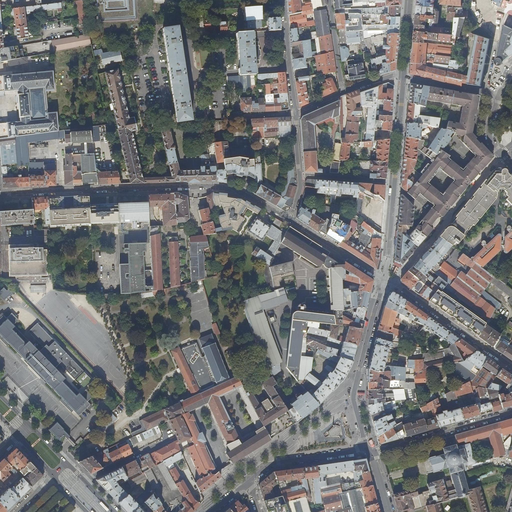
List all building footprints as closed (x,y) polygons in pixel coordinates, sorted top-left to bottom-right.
[(82,0),(77,1),(80,17),(86,17),(82,0)] [(136,17),(134,0),(96,0),(97,17),(96,17),(96,19),(98,19),(136,17)] [(313,13),(313,12),(311,0),(303,1),(304,7),(300,8),(300,5),(298,0),(287,0),(288,8),(289,15),(301,13),(301,16),(301,15),(313,13)] [(332,0),(334,10),(350,9),(350,6),(352,6),(351,0),(348,0),(345,0),(332,0)] [(385,6),(400,6),(401,1),(400,0),(351,0),(352,6),(352,9),(366,8),(375,8),(375,3),(380,2),(380,5),(376,5),(377,7),(385,7),(385,6)] [(441,0),(441,4),(461,6),(461,8),(447,7),(447,20),(454,20),(453,29),(437,27),(434,27),(434,25),(438,25),(439,12),(437,9),(434,9),(433,16),(431,33),(437,33),(453,35),(457,36),(459,36),(459,37),(465,39),(466,37),(467,31),(472,21),(471,21),(473,19),(471,16),(468,12),(466,9),(465,5),(464,2),(464,0),(461,0),(459,0),(441,0)] [(61,8),(61,3),(37,5),(29,7),(30,12),(36,11),(36,14),(39,14),(38,10),(57,8),(61,8)] [(334,10),(335,14),(348,14),(360,15),(370,14),(388,15),(388,17),(399,17),(400,9),(400,6),(385,6),(385,7),(377,7),(375,8),(366,8),(352,9),(350,9),(334,10)] [(434,7),(417,6),(416,8),(416,15),(433,16),(434,9),(434,8),(434,7)] [(25,13),(24,7),(13,8),(17,39),(28,38),(25,15),(26,15),(26,13),(25,13)] [(260,7),(244,8),(244,20),(247,20),(261,19),(260,7)] [(329,35),(329,34),(327,23),(325,10),(313,12),(313,13),(314,22),(315,26),(315,32),(316,38),(329,35)] [(314,22),(313,13),(301,15),(302,23),(314,22)] [(362,26),(360,15),(348,14),(335,14),(335,16),(337,29),(345,28),(345,32),(359,31),(362,30),(362,26)] [(387,26),(399,26),(399,21),(399,17),(388,17),(388,15),(370,14),(360,15),(362,26),(367,25),(379,25),(387,26)] [(302,23),(301,15),(301,16),(289,18),(289,25),(302,23)] [(415,25),(414,30),(426,32),(431,33),(433,16),(416,15),(415,25)] [(89,33),(86,17),(80,17),(79,17),(80,24),(81,24),(83,34),(89,33)] [(280,18),(268,19),(269,31),(281,30),(281,26),(280,18)] [(261,19),(247,20),(247,29),(261,28),(261,19)] [(359,31),(361,44),(362,52),(368,50),(364,39),(374,37),(383,35),(387,35),(388,34),(398,34),(398,30),(399,26),(387,26),(379,25),(367,25),(362,26),(362,30),(359,31)] [(511,37),(511,28),(504,25),(501,38),(500,43),(507,48),(511,44),(510,41),(511,37)] [(180,40),(178,27),(163,29),(177,122),(192,120),(190,107),(191,107),(191,104),(189,104),(185,75),(187,75),(186,72),(185,72),(181,43),(182,43),(181,40),(180,40)] [(337,29),(341,62),(345,61),(350,56),(349,49),(346,48),(348,45),(361,44),(359,31),(345,32),(345,28),(337,29)] [(315,38),(316,38),(315,32),(314,32),(313,33),(314,35),(302,38),(299,38),(297,29),(290,30),(290,35),(290,43),(310,39),(315,38)] [(426,32),(414,30),(414,36),(414,41),(424,42),(425,39),(453,42),(453,44),(455,44),(457,36),(453,35),(437,33),(431,33),(426,32)] [(89,33),(83,34),(51,40),(54,52),(91,45),(89,33)] [(330,34),(329,34),(329,35),(316,38),(315,38),(316,51),(317,55),(323,54),(333,52),(332,45),(330,34)] [(368,50),(370,60),(382,56),(385,56),(384,64),(396,62),(397,48),(398,34),(388,34),(387,41),(386,41),(387,35),(383,35),(374,37),(364,39),(368,50)] [(490,40),(481,37),(477,35),(468,76),(452,72),(453,68),(448,67),(447,70),(444,82),(450,83),(462,86),(462,83),(466,84),(474,85),(480,86),(490,40)] [(253,37),(238,39),(240,72),(240,76),(250,75),(254,75),(255,75),(255,71),(254,64),(256,64),(256,61),(254,61),(253,46),(255,46),(255,42),(253,42),(253,37)] [(315,56),(317,55),(316,51),(311,52),(310,39),(290,43),(291,47),(298,46),(300,53),(291,55),(291,56),(292,60),(305,58),(315,56)] [(424,42),(414,41),(413,47),(412,52),(436,55),(451,57),(453,46),(424,42)] [(497,58),(496,59),(495,60),(495,62),(495,63),(495,64),(496,64),(496,65),(497,66),(499,66),(500,66),(501,65),(502,64),(503,63),(503,61),(503,60),(510,56),(506,51),(507,48),(500,43),(497,58)] [(20,58),(18,46),(3,48),(0,48),(0,61),(8,60),(20,58)] [(102,49),(93,51),(94,56),(95,56),(101,54),(103,64),(122,60),(120,49),(103,53),(102,49)] [(334,61),(333,52),(323,54),(317,55),(315,56),(318,75),(335,72),(334,61)] [(436,55),(412,52),(412,58),(412,63),(422,64),(423,61),(423,58),(428,58),(428,61),(430,61),(430,58),(435,59),(436,55)] [(97,66),(103,64),(101,54),(95,56),(97,66)] [(451,57),(436,55),(435,59),(433,65),(428,63),(426,77),(434,79),(444,82),(447,70),(448,67),(448,65),(450,60),(451,57)] [(370,60),(371,65),(371,67),(372,69),(374,71),(375,77),(391,72),(395,71),(395,67),(396,62),(384,64),(385,56),(382,56),(370,60)] [(26,57),(20,58),(8,60),(9,66),(27,63),(26,57)] [(307,68),(305,58),(292,60),(293,70),(307,68)] [(422,64),(412,63),(411,73),(421,75),(421,76),(426,77),(428,63),(433,65),(435,59),(430,58),(430,61),(428,61),(428,62),(425,62),(423,62),(423,61),(422,64)] [(348,75),(345,75),(346,80),(364,78),(362,68),(363,68),(363,66),(362,65),(361,61),(360,60),(354,61),(354,60),(353,60),(349,60),(346,63),(347,68),(346,68),(346,70),(347,71),(348,71),(348,75)] [(463,66),(464,62),(450,60),(448,65),(457,67),(457,68),(458,68),(459,67),(463,68),(463,66)] [(105,72),(125,161),(128,172),(141,170),(132,131),(137,130),(135,117),(131,118),(129,110),(127,110),(118,69),(105,72)] [(53,71),(0,76),(0,91),(17,90),(18,94),(20,118),(20,122),(0,123),(0,138),(15,136),(25,135),(58,131),(58,130),(59,130),(59,129),(58,129),(58,128),(59,128),(59,126),(58,126),(56,112),(48,113),(46,91),(54,90),(53,71)] [(285,73),(266,74),(267,78),(278,77),(278,84),(286,83),(285,79),(285,73)] [(250,75),(240,76),(227,77),(227,84),(239,83),(240,92),(250,92),(250,88),(250,85),(250,75)] [(332,93),(336,91),(331,79),(330,78),(319,83),(322,97),(332,93)] [(307,99),(304,81),(295,82),(297,91),(299,107),(300,107),(313,101),(314,101),(314,98),(307,99)] [(278,93),(287,92),(286,88),(286,83),(278,84),(274,84),(274,86),(277,86),(278,93)] [(376,100),(392,101),(393,94),(393,86),(388,83),(378,86),(376,100)] [(409,93),(408,102),(417,105),(419,98),(416,97),(417,96),(418,94),(420,94),(422,86),(416,85),(410,84),(409,93)] [(365,142),(373,142),(374,134),(374,133),(374,130),(375,121),(375,116),(376,100),(378,86),(359,93),(360,96),(360,97),(361,107),(368,107),(365,142)] [(419,98),(417,105),(419,106),(422,107),(424,108),(424,107),(425,105),(426,100),(428,87),(425,86),(422,86),(420,94),(419,98)] [(437,89),(428,87),(426,100),(451,104),(453,91),(437,89)] [(342,143),(349,143),(352,142),(352,140),(356,140),(358,118),(362,118),(361,107),(360,97),(358,98),(358,99),(357,99),(357,107),(358,113),(351,112),(351,108),(355,108),(354,97),(360,96),(359,93),(359,90),(349,94),(344,95),(346,97),(347,113),(347,122),(345,134),(344,138),(341,138),(341,143),(342,143)] [(463,93),(453,91),(451,104),(462,106),(461,112),(462,113),(463,113),(465,112),(468,113),(468,115),(475,116),(478,96),(463,93)] [(274,102),(274,111),(277,111),(289,110),(288,99),(287,92),(278,93),(275,93),(274,93),(274,100),(277,99),(277,102),(274,102)] [(265,101),(266,111),(272,111),(274,111),(274,102),(274,100),(274,93),(273,93),(270,94),(264,94),(265,101)] [(240,107),(240,112),(251,112),(250,101),(250,98),(240,98),(240,103),(239,103),(239,107),(240,107)] [(304,172),(325,173),(325,170),(321,170),(320,169),(318,169),(317,170),(314,126),(315,124),(331,117),(331,118),(332,119),(339,116),(339,113),(339,100),(320,109),(302,117),(300,120),(304,172)] [(391,117),(391,109),(392,101),(376,100),(375,116),(391,117)] [(250,101),(251,112),(256,111),(259,111),(258,101),(250,101)] [(407,113),(406,123),(421,124),(427,125),(436,127),(438,120),(418,116),(418,112),(426,112),(427,108),(424,107),(424,108),(422,107),(422,109),(419,108),(419,106),(417,105),(408,102),(407,113)] [(277,137),(292,136),(290,122),(290,117),(264,119),(264,129),(264,137),(277,136),(277,137)] [(469,144),(476,138),(471,133),(474,119),(467,118),(467,120),(463,119),(462,118),(461,117),(460,118),(457,134),(464,135),(463,141),(466,144),(465,145),(467,148),(469,147),(469,145),(469,144)] [(257,119),(251,119),(251,128),(258,128),(258,129),(264,129),(264,119),(257,119)] [(381,130),(389,131),(390,126),(390,122),(375,121),(374,130),(375,130),(376,127),(381,128),(381,130)] [(448,122),(446,130),(451,131),(452,132),(455,133),(456,134),(456,131),(456,129),(454,128),(455,123),(448,122)] [(405,137),(418,139),(420,140),(421,127),(422,128),(426,128),(427,125),(421,124),(406,123),(406,130),(405,137)] [(90,131),(92,142),(94,154),(94,157),(102,156),(97,126),(90,127),(90,131)] [(169,126),(160,128),(164,144),(171,175),(170,175),(170,176),(170,177),(166,177),(165,178),(165,177),(143,178),(141,170),(128,172),(125,161),(116,162),(117,169),(120,184),(124,184),(123,178),(127,177),(129,177),(129,181),(128,181),(129,183),(188,182),(189,182),(190,182),(196,182),(198,182),(199,182),(199,181),(217,181),(216,170),(215,167),(214,167),(210,167),(210,170),(204,170),(204,169),(205,169),(205,167),(204,167),(200,167),(200,170),(179,171),(169,126)] [(427,149),(436,154),(439,150),(437,148),(439,146),(443,149),(451,138),(449,137),(452,132),(451,131),(446,130),(441,128),(427,149)] [(378,141),(389,139),(389,135),(389,131),(381,130),(375,130),(374,130),(374,133),(381,133),(381,134),(374,134),(373,142),(378,141)] [(64,135),(65,138),(65,142),(70,142),(70,143),(92,142),(90,131),(70,132),(70,135),(64,135)] [(27,163),(25,135),(15,136),(17,163),(17,166),(23,166),(28,166),(27,163)] [(15,136),(0,138),(0,154),(1,167),(2,167),(2,164),(17,163),(15,136)] [(409,176),(413,170),(414,167),(416,160),(417,150),(418,139),(405,137),(404,154),(401,187),(407,193),(407,191),(407,192),(413,185),(418,181),(409,176)] [(376,161),(387,162),(388,148),(389,139),(378,141),(373,142),(365,142),(363,142),(364,147),(372,147),(372,146),(376,145),(375,154),(376,154),(376,161)] [(418,139),(417,150),(418,151),(430,160),(430,161),(430,162),(436,167),(437,166),(439,166),(440,164),(442,166),(440,168),(446,172),(449,169),(434,157),(436,154),(427,149),(422,145),(424,141),(420,140),(418,139)] [(217,163),(224,162),(221,142),(214,143),(215,147),(214,147),(217,163)] [(225,169),(225,177),(229,177),(230,181),(234,182),(232,174),(239,176),(248,176),(248,175),(254,176),(253,160),(247,160),(247,159),(238,157),(229,158),(227,142),(221,142),(224,162),(225,169)] [(345,160),(348,160),(349,143),(342,143),(342,145),(340,160),(345,160)] [(475,156),(470,161),(479,168),(481,170),(486,165),(491,159),(491,154),(480,143),(473,149),(472,149),(471,150),(470,151),(475,156)] [(339,163),(340,160),(342,145),(335,144),(331,162),(339,163)] [(70,149),(66,150),(66,154),(71,154),(73,185),(82,185),(82,183),(94,182),(94,185),(98,184),(96,171),(96,169),(95,165),(94,157),(94,154),(74,155),(74,153),(72,153),(72,151),(70,151),(70,149)] [(449,169),(453,164),(448,159),(447,158),(449,157),(443,152),(439,150),(436,154),(434,157),(449,169)] [(63,166),(64,185),(73,185),(71,154),(66,154),(65,154),(66,166),(63,166)] [(202,165),(210,164),(208,154),(201,155),(202,165)] [(255,186),(251,192),(275,205),(281,209),(282,207),(284,204),(291,207),(297,186),(296,180),(295,180),(293,166),(284,167),(284,176),(279,196),(262,187),(261,164),(260,156),(253,157),(253,160),(254,176),(255,186)] [(369,174),(369,177),(369,178),(385,179),(386,170),(387,162),(376,161),(370,161),(370,171),(377,171),(377,174),(369,174)] [(470,161),(479,169),(479,168),(470,161)] [(43,162),(27,163),(28,166),(28,171),(33,171),(44,171),(43,165),(43,162)] [(329,174),(338,174),(339,163),(331,162),(329,174)] [(55,164),(43,165),(44,171),(44,176),(44,186),(56,186),(55,164)] [(419,194),(424,199),(432,190),(426,185),(425,186),(424,185),(424,183),(425,182),(435,171),(427,164),(420,173),(420,174),(419,175),(413,170),(409,176),(418,181),(413,185),(407,192),(415,199),(419,194)] [(467,164),(465,167),(474,175),(476,172),(467,164)] [(2,167),(1,167),(3,187),(18,187),(18,178),(13,178),(4,179),(3,176),(7,176),(6,166),(2,167)] [(23,166),(17,166),(18,175),(21,175),(21,178),(29,178),(29,176),(28,173),(28,172),(23,172),(23,166)] [(466,184),(468,185),(470,182),(475,176),(474,175),(465,167),(462,170),(456,166),(452,171),(467,184),(466,184)] [(501,170),(502,170),(501,168),(499,168),(496,169),(494,169),(492,171),(474,194),(476,196),(478,194),(478,193),(478,192),(478,190),(484,183),(491,175),(492,174),(494,174),(496,175),(496,176),(497,177),(497,184),(497,192),(499,190),(501,190),(500,178),(500,171),(501,170)] [(96,171),(98,184),(114,184),(120,184),(117,169),(113,170),(113,172),(98,173),(98,171),(96,171)] [(216,170),(217,181),(226,183),(225,177),(225,169),(216,170)] [(511,176),(506,169),(504,169),(503,169),(502,170),(501,170),(500,171),(500,178),(501,190),(501,198),(502,198),(502,200),(501,202),(499,203),(499,205),(499,206),(500,208),(504,209),(507,209),(511,209),(511,208),(511,176)] [(457,193),(459,193),(466,184),(467,184),(452,171),(449,175),(455,179),(455,178),(457,179),(457,182),(456,182),(455,182),(450,188),(457,193)] [(468,227),(471,227),(472,225),(474,226),(497,197),(496,193),(497,192),(497,184),(497,177),(496,176),(496,175),(494,174),(492,174),(491,175),(484,183),(478,190),(478,192),(478,193),(478,194),(476,196),(474,194),(469,200),(467,202),(470,204),(469,206),(468,206),(466,206),(465,207),(464,206),(457,215),(457,217),(449,227),(461,236),(468,227)] [(18,178),(18,187),(30,187),(29,178),(21,178),(21,175),(18,175),(18,178)] [(29,178),(30,187),(44,186),(44,176),(29,176),(29,178)] [(305,182),(305,187),(313,188),(314,188),(314,180),(308,179),(305,182)] [(322,180),(314,180),(314,188),(317,189),(316,194),(331,195),(335,195),(337,182),(322,180)] [(345,182),(337,182),(335,195),(335,196),(339,197),(340,194),(352,195),(352,198),(356,198),(357,192),(357,183),(345,182)] [(371,184),(362,184),(361,188),(372,194),(377,197),(384,200),(384,193),(385,185),(378,185),(373,184),(372,186),(373,186),(373,189),(370,188),(371,184)] [(459,193),(461,193),(464,190),(468,185),(466,184),(459,193)] [(313,188),(305,187),(305,188),(302,200),(309,202),(310,199),(313,188)] [(434,211),(442,217),(451,206),(454,202),(455,200),(455,196),(448,191),(444,197),(443,198),(441,199),(440,198),(440,197),(435,192),(427,201),(431,204),(432,203),(437,208),(434,211)] [(174,193),(148,194),(149,203),(149,207),(158,206),(158,210),(162,210),(162,223),(177,223),(176,212),(175,205),(174,193)] [(189,219),(187,197),(186,197),(181,195),(178,193),(174,193),(175,205),(178,205),(179,212),(176,212),(177,223),(185,222),(189,219)] [(211,194),(206,196),(208,208),(198,211),(202,225),(201,225),(203,235),(205,234),(215,233),(210,213),(216,211),(213,199),(214,193),(213,193),(211,194)] [(227,194),(214,193),(213,199),(216,211),(218,218),(221,229),(222,230),(232,228),(238,232),(244,223),(243,222),(245,219),(241,217),(247,208),(252,211),(255,206),(251,204),(242,199),(227,196),(227,194)] [(397,225),(411,226),(411,221),(412,217),(413,207),(402,195),(400,195),(399,209),(397,225)] [(73,224),(91,223),(89,205),(89,196),(74,196),(74,209),(73,209),(73,214),(74,214),(74,217),(73,217),(73,224)] [(45,224),(50,224),(49,216),(48,198),(48,197),(32,198),(33,210),(44,209),(45,224)] [(64,197),(48,198),(49,216),(50,224),(50,225),(67,225),(67,217),(66,217),(65,215),(67,215),(66,210),(64,210),(64,197)] [(138,222),(150,221),(149,207),(149,203),(146,203),(117,204),(118,223),(118,230),(138,229),(138,222)] [(311,213),(308,226),(325,237),(326,235),(332,222),(326,219),(326,220),(325,219),(323,221),(317,217),(319,214),(315,211),(317,203),(314,203),(311,213)] [(436,218),(442,217),(434,211),(437,208),(432,203),(431,204),(433,206),(429,211),(436,218)] [(91,224),(118,223),(117,204),(89,205),(91,223),(91,224)] [(334,208),(332,207),(324,205),(322,212),(333,214),(334,208)] [(304,208),(300,206),(297,218),(308,226),(311,213),(308,212),(309,211),(308,210),(308,209),(305,207),(304,208)] [(332,222),(326,235),(339,243),(342,237),(351,221),(352,219),(349,218),(346,227),(342,225),(340,229),(338,231),(337,230),(337,227),(339,222),(336,221),(338,208),(334,208),(333,214),(332,222)] [(0,225),(30,224),(31,224),(34,223),(33,210),(0,212),(0,225)] [(342,237),(339,243),(337,245),(368,264),(376,269),(378,260),(379,249),(371,248),(370,254),(362,249),(355,246),(347,240),(351,233),(358,219),(358,218),(353,215),(352,219),(351,221),(342,237)] [(454,239),(459,242),(465,234),(471,227),(468,227),(461,236),(449,227),(457,217),(457,215),(455,217),(449,224),(442,232),(445,235),(447,233),(446,233),(447,231),(454,236),(454,237),(454,239)] [(280,243),(285,233),(266,221),(265,223),(256,218),(247,231),(261,240),(265,235),(274,240),(265,254),(256,248),(252,254),(270,265),(273,258),(275,255),(277,250),(280,243)] [(282,222),(276,218),(273,223),(279,227),(282,222)] [(429,223),(427,220),(424,218),(423,218),(417,226),(411,221),(411,226),(422,235),(429,227),(429,223)] [(397,227),(397,230),(417,247),(422,241),(426,237),(432,229),(432,224),(427,220),(429,223),(429,227),(422,235),(411,226),(397,225),(397,227)] [(360,232),(363,233),(355,246),(362,249),(370,254),(371,248),(373,239),(371,239),(373,230),(369,227),(363,222),(361,225),(360,232)] [(446,226),(445,226),(440,233),(441,235),(442,232),(449,224),(447,225),(446,226)] [(507,253),(511,248),(511,229),(511,230),(511,229),(511,228),(511,227),(511,226),(510,225),(508,225),(507,225),(507,226),(508,229),(507,229),(510,232),(507,235),(505,235),(505,246),(504,246),(503,247),(504,248),(504,252),(504,253),(505,254),(506,254),(507,253)] [(289,226),(285,232),(285,233),(280,243),(317,266),(321,266),(322,265),(323,265),(324,267),(324,268),(325,269),(326,269),(327,269),(329,269),(330,310),(329,311),(328,312),(327,313),(327,315),(295,312),(294,313),(293,314),(292,315),(286,367),(292,376),(300,384),(303,380),(304,378),(309,373),(310,371),(311,370),(312,358),(305,357),(307,344),(305,344),(308,339),(304,337),(302,336),(305,329),(306,329),(306,327),(306,322),(318,322),(335,325),(334,319),(332,310),(343,309),(342,305),(342,299),(342,289),(341,279),(344,279),(344,262),(333,255),(290,227),(289,226)] [(412,253),(417,247),(397,230),(396,245),(394,261),(402,265),(412,253)] [(439,237),(450,245),(451,245),(454,241),(457,244),(459,242),(454,239),(454,237),(454,236),(447,231),(446,233),(447,233),(445,235),(442,232),(441,235),(439,237)] [(153,291),(163,289),(160,233),(150,236),(152,271),(153,291)] [(469,259),(482,268),(486,263),(501,250),(502,235),(501,234),(500,234),(499,233),(498,234),(494,237),(485,246),(484,244),(484,243),(484,242),(484,241),(483,240),(482,240),(481,240),(480,241),(481,244),(480,245),(483,248),(472,257),(471,257),(469,259)] [(209,246),(205,234),(203,235),(190,236),(190,237),(189,237),(190,249),(191,249),(191,251),(190,251),(191,268),(192,268),(193,270),(191,270),(192,282),(204,279),(204,252),(202,248),(209,246)] [(437,238),(449,247),(450,245),(439,237),(438,236),(437,237),(436,238),(437,238)] [(175,237),(169,237),(172,288),(181,285),(178,238),(175,238),(175,237)] [(433,246),(443,255),(447,249),(437,241),(437,238),(436,238),(434,241),(432,244),(429,246),(433,246)] [(447,249),(449,247),(437,238),(437,241),(447,249)] [(371,248),(379,249),(380,244),(380,239),(373,239),(371,248)] [(141,292),(153,291),(152,271),(144,271),(143,256),(144,256),(144,255),(144,254),(146,254),(146,252),(146,243),(124,244),(124,253),(128,253),(128,264),(119,264),(121,294),(129,293),(141,292)] [(15,277),(15,282),(19,282),(16,245),(8,246),(9,277),(15,277)] [(28,281),(28,284),(48,284),(47,277),(41,277),(41,276),(47,276),(46,247),(39,247),(36,247),(36,245),(16,245),(19,282),(28,281)] [(425,255),(436,263),(439,260),(440,261),(442,258),(441,257),(443,255),(433,246),(429,246),(429,247),(428,248),(428,249),(427,250),(428,252),(425,255)] [(479,297),(484,291),(491,282),(495,276),(482,268),(469,259),(463,254),(458,260),(465,265),(466,264),(471,268),(466,275),(461,272),(459,273),(444,262),(440,266),(440,267),(456,278),(457,279),(479,297)] [(434,273),(438,269),(439,267),(436,264),(436,263),(425,255),(424,256),(423,257),(420,258),(418,260),(429,269),(434,273)] [(271,276),(273,287),(279,286),(279,282),(280,282),(281,279),(281,278),(294,275),(293,271),(292,271),(291,264),(292,261),(277,265),(276,263),(275,263),(275,259),(274,259),(273,258),(270,265),(269,267),(269,268),(271,276)] [(422,274),(427,278),(433,283),(438,288),(442,291),(445,287),(447,284),(437,275),(436,277),(428,270),(429,269),(418,260),(417,262),(412,266),(422,274)] [(373,280),(344,262),(344,279),(344,281),(359,284),(358,289),(354,289),(353,289),(350,289),(350,290),(350,293),(353,292),(357,292),(361,292),(370,293),(371,287),(373,280)] [(423,283),(427,278),(422,274),(412,266),(411,268),(408,271),(423,283)] [(450,286),(456,278),(440,267),(438,269),(435,274),(437,275),(447,284),(450,286)] [(415,292),(418,295),(425,285),(423,283),(408,271),(406,273),(401,279),(401,282),(406,286),(411,289),(415,284),(419,287),(415,292)] [(495,276),(491,282),(511,298),(508,301),(511,304),(511,289),(508,286),(505,284),(499,280),(495,276)] [(488,320),(489,321),(495,309),(479,297),(457,279),(455,283),(469,294),(466,298),(457,291),(456,291),(454,295),(456,296),(488,320)] [(434,293),(438,288),(433,283),(429,288),(434,293)] [(411,289),(415,292),(419,287),(415,284),(411,289)] [(445,287),(454,295),(456,291),(450,286),(447,284),(445,287)] [(428,301),(432,295),(434,293),(429,288),(425,285),(418,295),(422,297),(428,301)] [(6,291),(3,288),(0,291),(0,296),(4,300),(12,293),(8,289),(6,291)] [(240,299),(254,338),(256,342),(264,365),(272,377),(281,371),(280,363),(282,362),(263,313),(265,312),(265,310),(285,303),(280,288),(260,295),(240,299)] [(165,294),(165,289),(163,289),(153,291),(141,292),(141,298),(154,296),(156,300),(158,299),(156,296),(165,294)] [(368,300),(370,293),(361,292),(360,296),(357,296),(357,292),(353,292),(350,293),(350,290),(348,290),(347,289),(342,289),(342,299),(345,299),(345,296),(346,295),(350,295),(350,304),(342,305),(343,309),(343,311),(353,308),(355,308),(357,308),(356,305),(359,304),(360,308),(362,308),(366,309),(368,300)] [(479,297),(495,309),(497,310),(501,304),(484,291),(479,297)] [(403,309),(407,301),(397,295),(394,292),(390,292),(388,297),(386,300),(395,305),(396,304),(399,305),(398,307),(403,309)] [(435,306),(442,311),(448,303),(437,295),(436,297),(435,296),(434,297),(432,295),(428,301),(435,306)] [(484,325),(488,320),(456,296),(452,301),(464,310),(464,311),(478,322),(479,321),(484,325)] [(422,325),(428,316),(408,302),(407,301),(403,309),(398,307),(395,305),(386,300),(385,303),(384,306),(393,310),(394,308),(398,310),(397,312),(404,316),(406,311),(410,313),(408,318),(422,325)] [(393,310),(384,306),(382,314),(379,323),(392,328),(394,328),(396,323),(394,317),(396,312),(393,310)] [(364,315),(366,309),(362,308),(360,308),(357,308),(356,312),(354,312),(354,310),(355,310),(355,308),(353,308),(343,311),(343,309),(332,310),(334,319),(343,320),(343,313),(347,314),(356,317),(363,320),(364,315)] [(452,318),(462,326),(465,322),(459,318),(460,316),(449,308),(445,314),(452,318)] [(0,318),(0,335),(10,345),(16,339),(16,338),(18,336),(11,329),(14,327),(13,325),(18,320),(12,313),(6,318),(4,315),(0,318)] [(366,321),(363,320),(356,317),(355,321),(346,317),(347,314),(343,313),(343,320),(334,319),(335,325),(339,325),(344,326),(344,325),(343,324),(343,323),(352,325),(351,327),(363,329),(364,325),(366,321)] [(445,339),(450,332),(436,322),(428,316),(422,325),(424,325),(422,328),(426,330),(427,328),(428,329),(428,330),(429,331),(430,330),(441,338),(439,340),(443,342),(445,339)] [(482,340),(492,347),(500,335),(494,331),(495,329),(488,324),(489,321),(488,320),(484,325),(480,332),(478,337),(482,340)] [(339,325),(335,325),(318,322),(306,322),(306,327),(309,327),(329,331),(328,337),(337,340),(338,336),(337,335),(339,325)] [(379,326),(378,329),(392,334),(393,334),(394,328),(392,328),(379,323),(379,326)] [(28,332),(43,348),(46,345),(48,347),(54,341),(37,324),(28,332)] [(466,328),(478,337),(480,332),(469,324),(466,328)] [(329,331),(309,327),(306,333),(328,337),(329,331)] [(360,338),(363,329),(351,327),(349,327),(346,336),(345,336),(345,338),(346,338),(345,339),(340,337),(339,341),(344,343),(358,346),(360,338)] [(377,333),(375,338),(390,342),(392,334),(378,329),(377,333)] [(396,329),(392,342),(397,343),(399,343),(401,331),(396,329)] [(460,341),(461,339),(453,334),(450,332),(445,339),(451,344),(454,343),(460,341)] [(215,343),(211,334),(198,339),(202,348),(201,348),(202,349),(205,355),(204,355),(205,356),(207,360),(206,361),(207,362),(207,361),(209,365),(209,366),(208,366),(209,367),(210,367),(211,370),(211,371),(210,371),(211,372),(213,375),(213,376),(213,377),(214,378),(215,381),(215,382),(215,383),(216,382),(216,383),(229,377),(229,376),(228,376),(227,373),(227,372),(227,371),(226,371),(226,370),(225,368),(225,367),(225,366),(224,366),(223,362),(223,361),(223,360),(222,360),(221,357),(220,357),(221,356),(220,355),(218,351),(219,352),(218,351),(219,351),(218,350),(215,344),(216,344),(215,343)] [(324,351),(352,361),(354,356),(358,346),(344,343),(339,341),(337,340),(328,337),(327,340),(342,345),(341,351),(326,346),(326,344),(324,343),(323,342),(305,335),(304,337),(308,339),(325,347),(324,351)] [(10,345),(46,383),(60,397),(67,391),(69,393),(71,391),(75,396),(76,395),(62,381),(65,378),(54,368),(59,364),(61,361),(59,359),(65,353),(54,341),(48,347),(46,345),(43,348),(39,352),(36,349),(33,352),(26,344),(18,336),(16,338),(16,339),(10,345)] [(410,337),(407,345),(415,346),(416,340),(410,337)] [(375,341),(374,344),(389,348),(390,348),(391,347),(395,347),(396,347),(397,343),(392,342),(390,342),(375,338),(375,341)] [(334,369),(345,375),(348,369),(352,361),(324,351),(325,347),(308,339),(305,344),(307,344),(319,350),(318,351),(322,352),(323,351),(325,352),(325,354),(328,355),(328,356),(329,358),(338,363),(334,369)] [(465,359),(477,351),(465,342),(461,339),(460,341),(454,343),(455,345),(465,352),(461,356),(463,361),(465,359)] [(29,341),(26,344),(33,352),(36,349),(29,341)] [(499,352),(502,354),(507,346),(500,341),(495,349),(499,352)] [(410,382),(414,383),(414,375),(413,372),(426,370),(433,368),(445,365),(450,364),(463,361),(461,356),(458,350),(457,348),(455,345),(454,343),(451,344),(449,347),(444,348),(437,350),(434,351),(432,352),(423,353),(423,357),(426,357),(431,361),(427,362),(423,363),(423,359),(414,360),(413,360),(408,360),(407,368),(410,368),(410,375),(410,382)] [(371,356),(368,368),(383,371),(384,371),(386,371),(386,367),(384,366),(389,348),(374,344),(371,356)] [(506,357),(511,360),(511,346),(509,344),(507,346),(502,354),(506,357)] [(415,346),(407,345),(406,351),(411,352),(414,352),(413,355),(421,354),(420,350),(421,348),(415,346)] [(483,365),(488,358),(481,353),(477,351),(465,359),(480,369),(481,367),(483,365)] [(82,371),(65,353),(59,359),(61,361),(59,364),(74,380),(82,371)] [(491,383),(496,376),(501,368),(492,361),(488,358),(483,365),(490,371),(489,373),(481,367),(480,369),(478,372),(473,379),(469,381),(470,385),(472,386),(478,387),(486,388),(487,388),(491,383)] [(390,371),(389,381),(398,381),(404,381),(405,367),(396,366),(398,360),(392,359),(391,366),(390,366),(390,371)] [(463,361),(478,372),(480,369),(465,359),(463,361)] [(450,364),(473,379),(478,372),(463,361),(450,364)] [(468,382),(469,381),(473,379),(450,364),(445,365),(468,382)] [(322,384),(332,391),(339,383),(344,378),(345,375),(334,369),(327,365),(325,368),(329,373),(327,376),(328,376),(325,380),(321,376),(319,378),(310,371),(309,373),(320,382),(322,384)] [(368,375),(368,382),(376,382),(381,382),(381,379),(389,381),(390,371),(386,371),(384,371),(384,378),(377,377),(378,373),(382,374),(383,371),(368,368),(368,375)] [(496,376),(507,384),(511,377),(511,375),(506,371),(501,368),(496,376)] [(192,396),(192,397),(193,397),(200,393),(196,385),(197,384),(198,384),(197,382),(196,382),(195,382),(189,370),(182,373),(192,396)] [(246,393),(250,390),(242,373),(237,376),(242,386),(244,389),(246,393)] [(309,373),(304,378),(315,387),(316,386),(320,382),(309,373)] [(414,375),(414,383),(425,382),(424,374),(414,375)] [(180,415),(180,416),(188,412),(189,412),(188,412),(208,403),(219,397),(220,397),(225,394),(226,395),(226,394),(229,393),(229,394),(230,393),(229,392),(238,388),(242,386),(237,376),(230,379),(229,377),(216,383),(217,385),(200,393),(193,397),(192,397),(179,403),(179,401),(175,403),(175,404),(164,410),(169,421),(180,415)] [(261,422),(263,426),(276,418),(288,410),(287,409),(284,404),(274,390),(279,387),(272,377),(261,384),(271,399),(268,400),(267,398),(261,402),(262,404),(260,406),(250,390),(246,393),(261,422)] [(502,391),(509,392),(511,392),(511,377),(507,384),(502,391)] [(403,388),(414,388),(414,383),(410,382),(405,382),(398,382),(398,381),(389,381),(381,379),(381,382),(381,386),(376,386),(376,382),(368,382),(368,385),(368,389),(392,389),(396,389),(403,388)] [(471,388),(470,385),(469,381),(468,382),(454,389),(459,405),(459,407),(464,406),(460,395),(472,391),(471,388)] [(308,392),(319,405),(321,403),(327,396),(332,392),(332,391),(322,384),(318,388),(315,391),(314,390),(311,389),(308,392)] [(478,411),(492,407),(486,388),(478,387),(475,389),(478,397),(474,398),(475,403),(478,411)] [(391,407),(398,406),(417,401),(415,394),(414,388),(403,388),(405,399),(400,400),(399,400),(381,404),(381,402),(368,405),(369,409),(371,414),(388,408),(391,407)] [(500,401),(498,394),(498,392),(497,390),(487,388),(486,388),(492,407),(493,411),(499,410),(502,409),(501,403),(500,401)] [(261,422),(246,393),(244,389),(239,391),(247,406),(246,407),(255,425),(261,422)] [(368,394),(368,399),(383,397),(393,396),(392,389),(368,389),(368,394)] [(368,402),(368,405),(381,402),(381,404),(399,400),(396,389),(392,389),(393,396),(383,397),(368,399),(368,402)] [(459,405),(454,389),(445,394),(442,395),(444,398),(446,399),(449,407),(459,405)] [(67,391),(60,397),(78,416),(90,404),(87,402),(92,397),(85,390),(80,395),(78,393),(76,395),(75,396),(71,391),(69,393),(67,391)] [(301,394),(298,396),(299,398),(310,412),(315,408),(319,405),(308,392),(303,397),(301,394)] [(511,392),(509,392),(508,393),(502,395),(502,393),(498,394),(500,401),(503,400),(504,402),(501,403),(502,409),(511,405),(511,392)] [(427,397),(431,401),(432,401),(435,412),(440,410),(437,398),(431,393),(427,397)] [(219,397),(208,403),(227,445),(226,445),(231,452),(226,454),(227,456),(232,463),(252,451),(259,446),(270,439),(263,426),(261,422),(255,425),(257,430),(255,431),(257,435),(242,445),(240,442),(238,440),(239,439),(220,397),(219,397)] [(286,402),(284,404),(287,409),(288,408),(289,410),(292,407),(290,405),(286,398),(284,400),(286,402)] [(299,398),(290,405),(292,407),(296,410),(302,419),(307,415),(310,412),(299,398)] [(425,405),(420,408),(422,412),(422,413),(424,412),(431,409),(434,418),(427,420),(426,419),(426,416),(425,416),(425,415),(423,416),(424,419),(427,430),(434,428),(439,427),(436,415),(435,412),(432,401),(431,401),(425,404),(425,405)] [(471,418),(479,415),(478,411),(475,403),(459,408),(463,420),(471,418)] [(418,404),(413,406),(417,414),(418,413),(419,414),(422,412),(420,408),(418,404)] [(373,422),(388,415),(387,412),(398,409),(398,406),(391,407),(388,408),(371,414),(372,418),(373,422)] [(288,410),(296,423),(299,421),(302,419),(296,410),(292,407),(289,410),(288,408),(287,409),(288,410)] [(104,420),(110,425),(122,414),(116,408),(104,420)] [(463,420),(459,408),(446,412),(446,410),(442,411),(442,413),(436,415),(439,427),(452,423),(463,420)] [(165,422),(169,421),(164,410),(142,420),(139,421),(142,427),(141,428),(131,433),(133,437),(158,425),(159,425),(162,424),(165,422)] [(390,414),(388,415),(373,422),(374,428),(377,436),(391,427),(402,421),(415,415),(413,410),(395,419),(395,420),(388,424),(388,425),(387,426),(385,420),(386,419),(386,420),(387,420),(392,418),(390,414)] [(180,416),(193,444),(206,474),(207,474),(215,469),(212,464),(209,458),(205,448),(203,443),(202,443),(201,444),(198,438),(200,437),(189,412),(188,412),(180,416)] [(155,466),(163,461),(180,452),(181,451),(177,444),(186,439),(189,447),(193,444),(180,416),(180,415),(169,421),(178,439),(173,442),(154,452),(149,455),(155,466)] [(465,443),(469,442),(470,441),(489,436),(495,457),(504,455),(502,444),(500,437),(502,437),(503,435),(510,433),(511,435),(511,434),(511,433),(511,418),(454,436),(457,443),(465,441),(465,442),(465,443)] [(412,422),(402,424),(403,426),(404,428),(406,437),(418,433),(427,430),(424,419),(415,421),(416,423),(411,424),(410,423),(412,423),(412,422)] [(94,429),(95,431),(100,435),(110,426),(110,425),(104,420),(94,429)] [(391,427),(377,436),(378,440),(379,445),(397,433),(396,431),(397,431),(396,430),(401,427),(403,426),(402,424),(402,421),(391,427)] [(64,429),(57,422),(49,430),(59,440),(64,436),(67,439),(70,436),(63,429),(64,429)] [(129,447),(161,432),(158,425),(133,437),(126,440),(128,444),(129,447)] [(341,426),(328,428),(330,438),(342,436),(341,426)] [(397,433),(379,445),(396,439),(404,437),(402,430),(397,433)] [(511,437),(510,436),(504,442),(502,444),(504,449),(509,450),(510,450),(511,450),(511,443),(511,446),(509,446),(505,445),(509,441),(510,442),(511,437)] [(469,442),(469,443),(475,463),(481,461),(481,459),(476,460),(470,441),(469,442)] [(450,472),(461,469),(462,471),(466,470),(465,466),(475,463),(469,443),(456,447),(455,445),(443,449),(444,454),(435,457),(435,456),(423,460),(424,461),(429,460),(432,471),(427,472),(427,474),(440,470),(440,469),(448,467),(450,472)] [(119,460),(123,458),(119,449),(117,444),(116,445),(118,449),(108,454),(113,463),(119,460)] [(132,453),(129,447),(128,444),(119,449),(123,458),(128,455),(132,453)] [(193,444),(189,447),(187,448),(200,477),(206,474),(193,444)] [(16,448),(4,459),(11,466),(15,463),(16,463),(17,464),(15,465),(20,470),(29,462),(25,457),(16,448)] [(186,500),(194,510),(200,504),(195,499),(194,499),(172,463),(183,458),(180,452),(163,461),(175,483),(180,490),(186,500)] [(144,472),(155,466),(149,455),(149,453),(142,457),(145,462),(138,466),(142,473),(144,472)] [(103,468),(91,456),(85,459),(79,462),(85,469),(90,474),(103,468)] [(0,478),(6,484),(10,480),(18,473),(14,469),(11,472),(14,474),(12,476),(7,471),(12,467),(11,466),(4,459),(0,462),(0,478)] [(319,488),(325,487),(323,475),(353,471),(354,480),(353,480),(353,483),(363,480),(361,473),(369,471),(367,465),(367,462),(366,460),(366,459),(352,461),(322,466),(317,467),(319,488)] [(31,460),(29,462),(39,472),(41,470),(31,460)] [(182,503),(186,500),(180,490),(175,483),(163,461),(155,466),(144,472),(145,473),(148,478),(152,486),(155,492),(158,498),(161,504),(162,507),(164,509),(169,506),(179,504),(182,503)] [(39,472),(29,462),(20,470),(20,471),(22,474),(24,476),(29,471),(31,472),(24,479),(31,487),(37,482),(43,476),(39,472)] [(104,488),(107,492),(118,486),(116,481),(121,478),(122,479),(122,478),(124,479),(125,482),(127,481),(128,480),(127,477),(122,467),(111,472),(96,480),(104,488)] [(316,511),(324,509),(319,488),(317,467),(311,467),(303,468),(304,479),(301,479),(304,489),(308,502),(311,501),(308,489),(306,479),(313,478),(316,504),(309,506),(310,511),(316,511)] [(198,494),(200,493),(195,482),(188,468),(184,471),(186,476),(187,476),(198,494)] [(280,489),(282,495),(304,489),(301,479),(304,479),(303,468),(274,472),(278,483),(280,489)] [(461,469),(450,472),(455,489),(456,493),(467,490),(462,471),(461,469)] [(200,493),(201,493),(209,486),(213,483),(221,476),(217,470),(209,477),(208,475),(203,478),(202,476),(195,482),(200,493)] [(139,471),(127,477),(128,480),(129,481),(141,475),(139,471)] [(348,483),(340,484),(341,493),(346,492),(354,490),(361,488),(373,485),(371,478),(369,471),(361,473),(363,480),(353,483),(348,484),(348,483)] [(278,483),(274,472),(273,472),(260,483),(259,487),(263,500),(274,497),(271,488),(278,483)] [(131,488),(148,478),(145,473),(141,475),(129,481),(128,480),(127,481),(131,488)] [(11,489),(19,498),(26,493),(31,487),(24,479),(22,478),(18,483),(19,484),(17,486),(15,485),(15,486),(16,487),(15,488),(13,487),(11,489)] [(456,493),(455,489),(446,492),(444,488),(452,485),(451,480),(446,481),(446,480),(443,481),(442,480),(427,484),(429,490),(421,492),(421,493),(418,494),(421,508),(422,508),(426,507),(427,511),(441,511),(439,503),(468,495),(473,511),(486,511),(479,487),(467,490),(456,493)] [(340,484),(325,487),(319,488),(324,509),(316,511),(365,511),(365,507),(364,507),(362,507),(360,502),(349,505),(349,507),(342,508),(339,494),(341,493),(340,484)] [(379,511),(378,507),(373,485),(361,488),(363,494),(366,504),(366,506),(364,507),(365,507),(365,511),(379,511)] [(24,511),(33,511),(34,511),(40,511),(42,509),(48,508),(52,504),(56,509),(65,508),(66,507),(69,506),(69,503),(52,486),(24,511)] [(126,511),(134,511),(140,506),(128,494),(128,495),(118,486),(107,492),(126,511)] [(146,501),(153,494),(155,492),(152,486),(141,496),(146,501)] [(0,502),(7,510),(14,504),(19,498),(11,489),(9,488),(0,496),(0,502)] [(310,511),(309,506),(308,502),(304,489),(282,495),(280,496),(274,497),(263,500),(267,511),(310,511)] [(346,492),(349,505),(360,502),(362,507),(364,507),(364,505),(366,504),(363,494),(361,495),(361,494),(354,490),(346,492)] [(346,492),(341,493),(339,494),(342,508),(349,507),(349,505),(346,492)] [(418,494),(415,492),(395,498),(396,504),(398,511),(407,511),(421,508),(418,494)] [(145,502),(154,511),(161,504),(158,498),(155,499),(154,497),(155,496),(154,496),(153,494),(146,501),(145,501),(145,502)] [(182,511),(192,511),(194,510),(186,500),(182,503),(184,506),(181,509),(182,511)] [(109,509),(101,501),(99,503),(107,511),(109,509)] [(251,511),(250,508),(247,509),(244,505),(242,503),(240,505),(238,501),(233,505),(229,508),(232,511),(251,511)]
